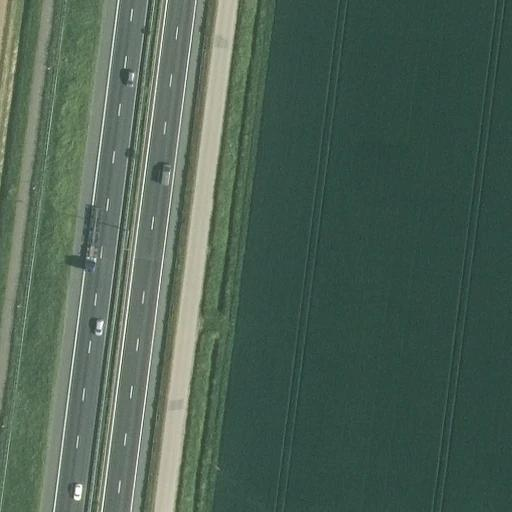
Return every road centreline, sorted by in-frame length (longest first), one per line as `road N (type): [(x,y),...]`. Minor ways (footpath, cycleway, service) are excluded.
road 1 (motorway): [(116,511),(180,0)]
road 2 (motorway): [(131,0),(67,511)]
road 3 (unclassified): [(165,511),(229,0)]
